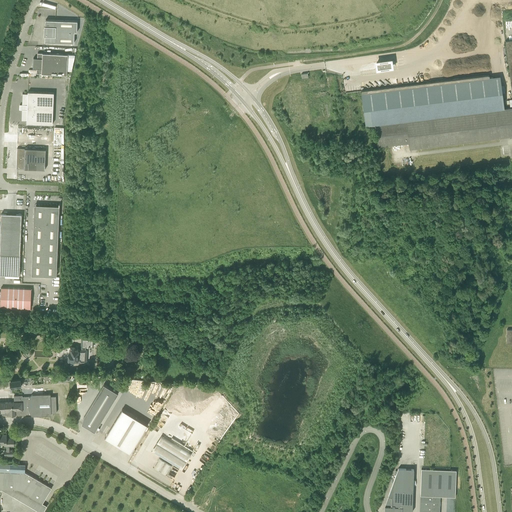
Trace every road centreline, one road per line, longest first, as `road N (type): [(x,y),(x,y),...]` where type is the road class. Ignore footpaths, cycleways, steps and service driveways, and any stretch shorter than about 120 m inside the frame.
road 1 (secondary): [(287,169),(334,254),(443,376)]
road 2 (unclassified): [(196,511),(52,427),(0,423)]
road 3 (unclassified): [(0,186),(3,93),(34,0)]
road 4 (unclassified): [(368,511),(383,444),(373,429),(354,439),(320,511)]
road 5 (track): [(295,63),(407,43),(441,0)]
road 6 (secondary): [(500,511),(487,438),(443,376)]
road 7 (secondary): [(443,376),(472,435),(484,511)]
road 8 (unknown): [(31,188),(29,277),(50,283),(49,304)]
